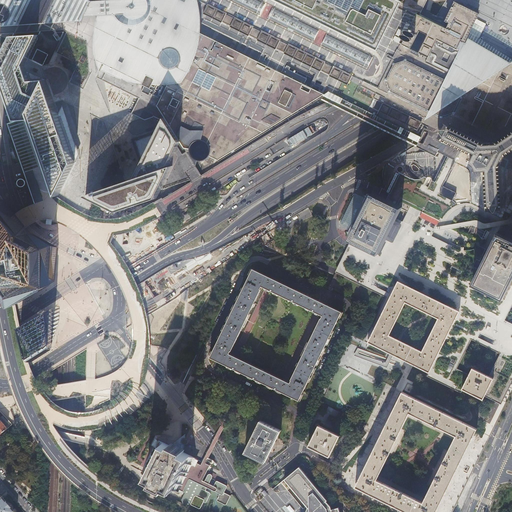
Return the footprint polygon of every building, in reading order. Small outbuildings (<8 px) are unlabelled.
[(0,0),(0,21),(0,22),(2,22),(3,22),(5,21),(6,21),(7,21),(8,22),(11,24),(30,24),(43,21),(51,25),(65,32),(69,34),(58,55),(80,66),(71,84),(83,90),(84,91),(85,87),(90,77),(92,73),(95,75),(100,77),(99,79),(124,91),(126,92),(130,94),(130,95),(136,97),(140,100),(142,96),(159,104),(159,106),(161,109),(165,117),(163,121),(172,125),(181,142),(186,148),(190,148),(190,151),(191,155),(193,158),(197,161),(203,161),(207,159),(210,156),(220,160),(235,150),(243,145),(277,124),(299,111),(322,97),(332,101),(341,106),(340,107),(377,125),(380,127),(417,145),(420,147),(432,152),(435,154),(435,152),(439,154),(445,157),(447,158),(448,158),(452,160),(456,162),(457,163),(467,141),(469,136),(470,135),(472,132),(511,152),(511,59),(509,63),(480,45),(479,45),(468,38),(466,37),(473,22),(474,19),(476,14),(455,4),(450,12),(448,17),(446,22),(448,23),(446,28),(445,28),(443,27),(441,26),(432,22),(431,21),(429,20),(428,19),(427,19),(418,14),(416,13),(415,13),(412,12),(407,9),(406,9),(399,5),(398,5),(397,4),(390,1),(389,0),(0,0)] [(399,0),(397,4),(398,5),(399,5),(406,9),(407,9),(411,0),(399,0)] [(0,66),(0,70),(17,120),(28,98),(32,91),(33,89),(26,67),(42,33),(17,34),(15,35),(0,66)] [(59,193),(61,197),(76,163),(56,105),(48,81),(36,105),(32,112),(31,114),(51,170),(57,186),(59,193)] [(511,131),(496,142),(484,143),(450,126),(449,126),(449,127),(447,130),(444,129),(440,129),(439,131),(440,132),(442,136),(442,137),(441,140),(474,156),(470,163),(472,163),(475,167),(475,169),(476,171),(484,170),(486,205),(490,205),(493,210),(496,211),(499,204),(503,204),(500,166),(505,155),(511,150),(511,131)] [(101,203),(118,211),(149,201),(156,198),(161,189),(173,166),(169,167),(176,153),(160,128),(158,132),(157,134),(140,168),(135,178),(126,181),(113,186),(85,195),(94,199),(99,202),(101,203)] [(140,168),(157,134),(131,144),(140,168)] [(192,166),(195,164),(187,151),(183,154),(179,147),(176,153),(169,167),(173,166),(161,189),(190,179),(185,170),(190,167),(192,166)] [(453,201),(457,193),(444,187),(440,195),(444,196),(450,199),(453,201)] [(387,198),(376,192),(352,239),(379,253),(387,237),(395,219),(396,218),(398,214),(403,205),(398,203),(394,201),(387,198)] [(13,276),(16,304),(54,281),(62,250),(32,235),(26,226),(14,209),(1,214),(8,273),(13,276)] [(511,238),(510,238),(498,232),(483,261),(479,269),(473,283),(503,298),(511,279),(511,238)] [(288,285),(285,284),(276,280),(273,278),(271,277),(253,268),(249,276),(248,278),(243,289),(242,292),(234,308),(233,310),(230,316),(229,318),(224,329),(223,332),(214,349),(213,352),(210,357),(227,366),(231,367),(233,368),(242,373),(244,374),(263,383),(265,384),(278,390),(280,391),(283,392),(299,400),(302,395),(303,393),(312,373),(313,371),(319,360),(320,357),(322,353),(323,351),(328,340),(329,338),(338,318),(339,316),(342,311),(324,303),(322,302),(320,301),(288,285)] [(431,368),(434,362),(459,311),(403,283),(399,281),(398,281),(395,287),(393,290),(392,294),(377,324),(376,325),(376,326),(375,327),(375,328),(369,339),(368,342),(388,352),(393,354),(415,365),(429,372),(431,368)] [(120,290),(110,296),(115,306),(126,300),(120,290)] [(50,311),(22,327),(30,358),(48,346),(50,311)] [(482,399),(483,399),(485,396),(490,386),(492,381),(493,378),(489,376),(484,374),(483,373),(474,369),(473,368),(470,374),(465,385),(463,389),(465,390),(470,393),(479,397),(482,399)] [(395,406),(385,426),(372,452),(362,473),(355,486),(407,511),(435,511),(437,509),(447,489),(458,468),(460,462),(470,443),(474,434),(477,429),(403,392),(395,406)] [(281,430),(261,420),(245,452),(265,462),(278,436),(281,430)] [(188,423),(182,424),(182,436),(182,438),(183,437),(184,437),(185,437),(186,438),(187,439),(187,440),(188,441),(195,434),(188,423)] [(312,438),(309,446),(317,450),(329,456),(339,435),(319,425),(318,427),(312,438)] [(157,447),(156,448),(158,449),(155,456),(153,456),(154,457),(149,468),(147,467),(147,468),(149,469),(146,475),(141,473),(141,474),(154,480),(153,483),(165,489),(167,486),(180,493),(181,492),(176,490),(179,484),(181,484),(179,483),(185,472),(186,472),(185,471),(189,464),(190,464),(189,463),(192,457),(196,459),(196,458),(183,452),(185,449),(172,443),(170,446),(157,439),(157,440),(161,442),(159,447),(159,448),(157,447)] [(339,511),(338,507),(331,510),(330,506),(325,501),(327,500),(299,466),(283,480),(307,507),(305,511),(339,511)] [(195,495),(191,504),(199,508),(200,508),(204,501),(206,502),(207,502),(211,493),(211,492),(210,492),(206,490),(207,487),(211,489),(220,494),(217,499),(217,500),(226,504),(226,505),(226,504),(227,504),(230,496),(230,495),(224,492),(227,486),(227,485),(226,484),(218,480),(217,480),(216,481),(214,485),(209,483),(212,476),(213,475),(212,474),(211,473),(210,473),(209,473),(208,474),(205,481),(203,480),(201,482),(204,484),(200,491),(198,496),(195,495)] [(15,511),(0,493),(0,511),(15,511)]
